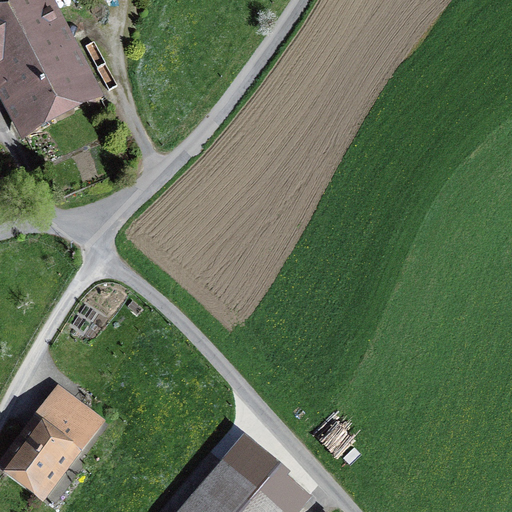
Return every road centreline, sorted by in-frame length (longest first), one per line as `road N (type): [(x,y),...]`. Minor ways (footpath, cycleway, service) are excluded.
road 1 (unclassified): [(97,245),(268,411),(355,511)]
road 2 (unclassified): [(97,245),(238,89),(299,0)]
road 3 (track): [(0,421),(97,245)]
